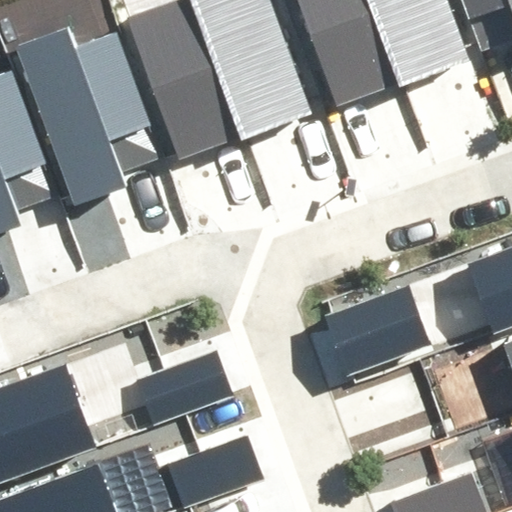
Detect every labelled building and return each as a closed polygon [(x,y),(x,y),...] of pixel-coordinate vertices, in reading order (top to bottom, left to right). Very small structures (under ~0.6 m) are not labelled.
[(181,0),(164,0),(133,11),(179,143),(219,129),(217,122),(244,113),(204,0),(196,0),(183,5),(181,0)] [(313,97),(279,0),(204,0),(244,113),(270,104),(273,111),(313,97)] [(301,0),(332,88),(373,74),(370,67),(397,58),(377,0),(301,0)] [(467,42),(452,0),(377,0),(397,58),(424,49),(426,56),(467,42)] [(68,16),(17,34),(73,191),(122,174),(106,128),(154,111),(122,19),(75,35),(68,16)] [(0,216),(22,209),(6,164),(54,147),(21,54),(0,61),(0,216)] [(511,231),(473,245),(500,320),(511,315),(511,231)] [(407,276),(330,306),(350,360),(428,331),(407,276)] [(221,336),(141,362),(156,405),(235,378),(221,336)] [(66,362),(0,385),(0,469),(93,436),(66,362)] [(247,426),(167,453),(181,495),(261,469),(247,426)] [(117,511),(93,445),(0,478),(0,511),(117,511)] [(474,459),(394,485),(402,511),(454,511),(488,501),(474,459)]
